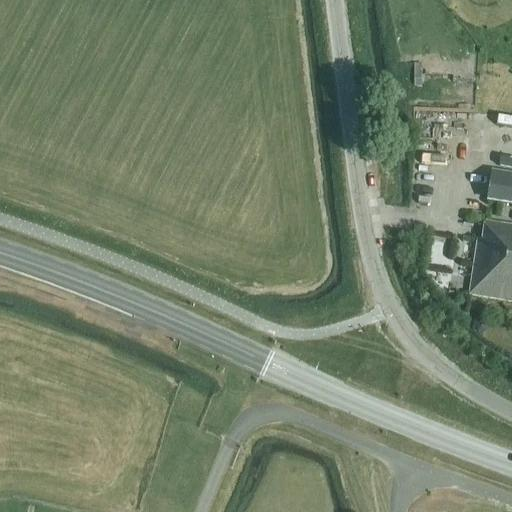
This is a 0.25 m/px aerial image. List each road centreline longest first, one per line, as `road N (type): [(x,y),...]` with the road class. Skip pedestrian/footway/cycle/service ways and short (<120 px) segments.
road 1 (primary): [(0,253),(511,464)]
road 2 (unclassified): [(511,413),(440,369),(390,311),(360,202),(333,0)]
road 3 (unclassified): [(412,466),(288,414),(263,414),(231,442)]
